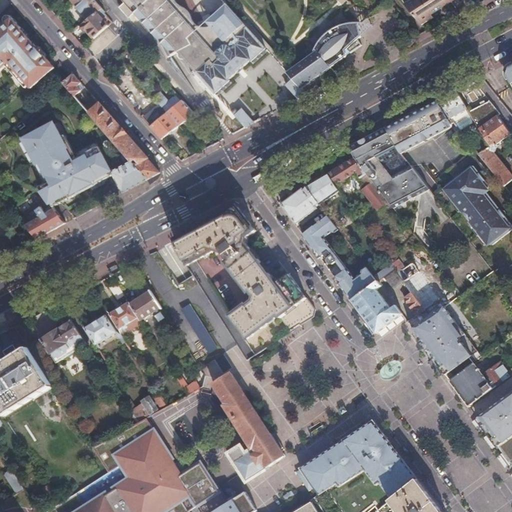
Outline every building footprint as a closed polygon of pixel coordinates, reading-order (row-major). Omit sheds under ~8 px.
[(71,0),(89,21),(81,28),(85,32),(87,30),(94,38),(112,21),(93,0),(71,0)] [(286,85),(299,99),(307,94),(302,88),(331,68),(347,56),(346,54),(349,52),(351,53),(361,46),(356,40),(361,36),(359,21),(352,21),(344,22),(337,24),(331,28),(325,32),(320,38),(316,44),(314,49),(315,51),(294,67),(290,63),(288,65),(248,21),(244,25),(241,21),(225,4),(212,16),(217,21),(203,28),(193,20),(193,19),(193,18),(193,17),(192,17),(192,16),(192,15),(191,15),(191,14),(191,13),(190,13),(190,12),(189,11),(188,10),(188,9),(187,9),(187,8),(186,8),(185,7),(184,6),(184,5),(183,5),(182,4),(181,3),(180,3),(179,3),(179,2),(178,2),(177,2),(177,1),(176,1),(175,0),(121,0),(124,3),(120,8),(129,19),(134,14),(162,45),(167,57),(178,51),(178,55),(179,57),(183,58),(186,58),(188,60),(187,61),(191,66),(193,65),(199,71),(197,73),(217,95),(232,81),(229,78),(251,59),(253,62),(267,49),(290,75),(288,76),(288,81),(289,81),(286,85)] [(454,0),(402,0),(406,5),(405,5),(421,25),(432,18),(430,16),(454,0)] [(3,26),(12,18),(10,17),(9,17),(7,17),(5,18),(3,20),(2,22),(2,24),(3,26)] [(13,25),(16,23),(12,18),(3,26),(0,29),(0,71),(5,67),(17,81),(43,58),(38,52),(39,51),(36,47),(34,49),(33,47),(13,25)] [(21,28),(16,23),(13,25),(33,47),(34,49),(36,47),(20,29),(21,28)] [(44,57),(43,58),(17,81),(25,89),(27,87),(30,90),(55,69),(44,57)] [(128,68),(119,58),(114,62),(111,69),(118,77),(128,68)] [(82,83),(74,75),(64,83),(75,96),(77,98),(79,97),(77,95),(81,91),(78,87),(82,83)] [(194,113),(177,94),(169,101),(161,92),(159,94),(155,89),(150,93),(167,112),(179,126),(194,113)] [(471,115),(469,113),(457,89),(449,94),(437,100),(452,124),(454,123),(456,124),(471,115)] [(96,99),(85,108),(91,114),(101,105),(96,99)] [(387,127),(401,152),(450,127),(452,124),(437,100),(416,112),(387,127)] [(504,185),(505,185),(511,179),(511,175),(494,152),(495,151),(497,147),(496,144),(511,132),(499,115),(501,114),(490,101),(469,113),(471,115),(487,141),(490,146),(480,154),(481,157),(504,185)] [(136,165),(149,159),(134,142),(101,105),(91,114),(133,161),(136,165)] [(233,112),(246,127),(254,123),(242,109),(240,111),(239,109),(236,109),(233,112)] [(179,126),(167,112),(158,120),(149,110),(141,117),(162,140),(179,126)] [(55,125),(25,141),(43,173),(46,171),(50,180),(47,182),(40,188),(54,207),(114,175),(124,192),(134,187),(148,179),(136,165),(133,161),(113,172),(99,146),(73,160),(68,151),(69,151),(55,125)] [(392,207),(428,188),(410,165),(394,173),(386,160),(401,152),(387,127),(368,137),(349,148),(355,157),(362,170),(387,201),(392,207)] [(476,149),(480,154),(490,146),(487,141),(476,149)] [(136,165),(148,179),(155,176),(161,173),(149,159),(136,165)] [(490,185),(476,167),(472,165),(447,184),(446,188),(488,242),(489,243),(491,243),(511,227),(511,224),(486,190),(489,188),(489,187),(490,185)] [(338,191),(334,185),(327,174),(313,182),(311,179),(309,179),(304,183),(307,187),(320,204),(338,191)] [(320,204),(307,187),(304,189),(303,189),(282,204),(288,212),(297,224),(300,221),(302,224),(323,208),(320,205),(320,204)] [(27,226),(37,239),(52,231),(65,224),(54,210),(48,213),(35,197),(29,201),(42,217),(27,226)] [(292,331),(301,325),(315,316),(316,309),(295,280),(291,275),(282,281),(276,280),(249,244),(249,237),(258,231),(240,206),(206,225),(184,237),(177,240),(187,260),(190,265),(198,260),(219,250),(226,253),(228,256),(225,258),(256,301),(248,305),(248,304),(232,315),(247,339),(281,316),(292,331)] [(54,210),(65,224),(67,223),(56,208),(54,210)] [(26,215),(21,219),(26,225),(31,221),(26,215)] [(335,278),(352,301),(378,282),(373,276),(368,269),(355,279),(347,268),(347,269),(332,249),(333,249),(324,238),(337,228),(333,222),(328,215),(318,224),(303,235),(320,259),(325,255),(328,260),(328,262),(329,264),(330,265),(333,265),(337,262),(344,271),(335,278)] [(313,272),(320,269),(314,254),(307,257),(313,272)] [(404,281),(404,282),(412,276),(419,271),(412,262),(398,273),(404,281)] [(373,276),(378,282),(384,277),(395,269),(391,263),(373,276)] [(384,277),(387,282),(392,289),(404,281),(398,273),(395,269),(384,277)] [(412,276),(420,286),(426,281),(419,271),(412,276)] [(145,280),(141,274),(135,278),(139,284),(145,280)] [(424,309),(432,302),(420,286),(412,276),(404,282),(412,292),(424,309)] [(378,282),(381,286),(387,282),(384,277),(378,282)] [(126,295),(118,281),(109,286),(118,300),(126,295)] [(377,334),(402,315),(403,314),(397,306),(391,309),(384,300),(386,298),(383,294),(381,296),(377,289),(381,286),(378,282),(352,301),(377,334)] [(132,304),(143,322),(153,315),(164,309),(152,292),(142,298),(132,304)] [(404,298),(416,315),(424,309),(412,292),(404,298)] [(132,304),(131,302),(111,314),(120,329),(124,327),(125,329),(131,330),(132,326),(140,328),(145,325),(143,322),(132,304)] [(195,303),(186,307),(208,355),(218,351),(195,303)] [(445,306),(433,315),(412,329),(424,345),(433,357),(465,334),(445,306)] [(85,329),(95,345),(116,332),(123,345),(127,342),(121,333),(118,332),(108,315),(85,329)] [(15,326),(24,340),(32,334),(24,321),(15,326)] [(51,355),(82,335),(74,321),(70,324),(69,322),(62,326),(63,328),(60,330),(59,329),(42,340),(51,355)] [(465,334),(433,357),(442,370),(451,381),(474,364),(470,357),(478,351),(465,334)] [(354,337),(347,341),(354,351),(361,347),(354,337)] [(29,399),(52,384),(41,367),(28,346),(4,361),(0,363),(0,406),(5,415),(29,399)] [(307,430),(362,391),(330,346),(314,358),(310,352),(304,357),(330,394),(298,417),(307,430)] [(223,376),(233,368),(222,354),(208,365),(214,373),(218,370),(223,376)] [(461,396),(469,406),(509,376),(506,372),(508,372),(500,362),(486,372),(492,381),(489,383),(475,363),(474,364),(451,381),(461,396)] [(178,378),(190,397),(202,389),(199,384),(191,388),(182,374),(177,378),(178,378)] [(229,406),(227,408),(250,443),(231,455),(249,485),(270,470),(269,469),(287,458),(286,456),(234,375),(233,376),(216,387),(229,406)] [(511,393),(478,418),(511,464),(511,393)] [(162,409),(167,405),(160,394),(155,398),(162,409)] [(283,414),(299,402),(293,394),(277,406),(283,414)] [(135,409),(142,420),(147,417),(158,411),(151,400),(135,409)] [(130,412),(137,423),(142,420),(135,409),(130,412)] [(187,511),(196,506),(199,511),(212,511),(226,504),(214,485),(198,486),(189,488),(175,490),(168,492),(165,488),(175,480),(176,479),(176,477),(176,475),(176,473),(175,472),(172,467),(177,465),(147,417),(142,420),(137,423),(92,445),(108,470),(120,462),(128,475),(113,485),(114,486),(107,491),(106,490),(96,496),(94,498),(93,500),(92,503),(92,506),(92,508),(93,510),(94,511),(89,511),(84,504),(72,511),(187,511)] [(361,511),(373,503),(378,509),(382,506),(418,479),(413,471),(406,463),(396,449),(388,438),(383,433),(380,429),(374,421),(297,472),(302,480),(304,483),(309,490),(313,488),(318,494),(324,490),(343,511),(361,511)] [(396,429),(391,431),(394,441),(399,439),(396,429)] [(511,511),(511,489),(506,480),(498,485),(483,463),(490,459),(477,440),(449,458),(468,487),(461,492),(470,507),(464,510),(465,511),(511,511)] [(404,443),(400,447),(408,457),(413,453),(404,443)] [(454,484),(440,460),(432,465),(446,488),(454,484)] [(6,475),(18,493),(26,488),(14,470),(6,475)] [(443,511),(427,490),(418,479),(382,506),(378,509),(380,511),(443,511)] [(32,498),(35,503),(44,497),(49,494),(46,489),(32,498)] [(35,503),(38,507),(57,495),(54,491),(49,494),(44,497),(35,503)] [(318,511),(312,502),(295,511),(252,511),(257,510),(245,492),(226,504),(212,511),(318,511)]
